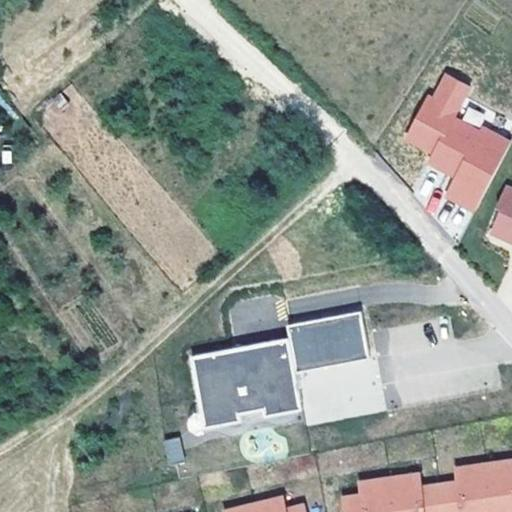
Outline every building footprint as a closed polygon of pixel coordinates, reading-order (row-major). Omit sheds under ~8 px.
[(473,87),(444,72),(432,95),(428,93),(404,137),(438,155),(434,163),(458,175),(447,197),(473,211),(510,140),(480,124),(478,128),(457,116),(473,87)] [(511,182),(507,180),(498,200),(503,202),(492,225),(511,233),(511,182)] [(241,189),(223,204),(245,229),(263,213),(241,189)] [(290,337),(296,371),(370,357),(361,310),(287,325),(290,337)] [(290,337),(191,356),(205,427),(243,420),(241,412),(265,407),(266,415),(303,408),(296,371),(290,337)] [(181,436),(166,439),(171,464),(186,461),(181,436)] [(390,478),(359,482),(361,495),(343,497),(345,510),(363,507),(363,511),(426,511),(424,498),(442,496),(459,494),(461,511),(511,511),(511,459),(486,463),(456,468),(458,481),(440,483),(422,486),(420,473),(390,478)] [(424,498),(426,511),(461,511),(459,494),(442,496),(424,498)] [(306,511),(305,505),(287,509),(284,496),(224,511),(306,511)]
